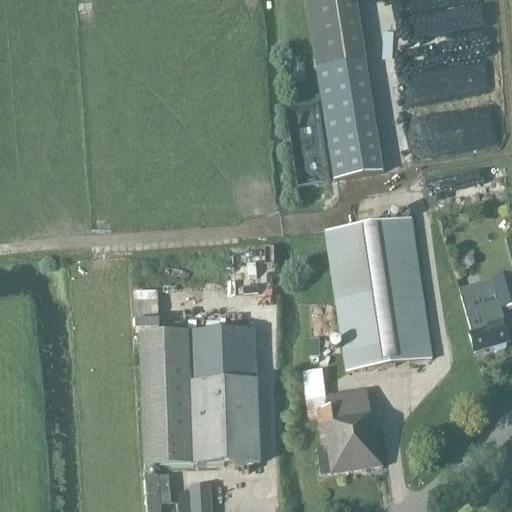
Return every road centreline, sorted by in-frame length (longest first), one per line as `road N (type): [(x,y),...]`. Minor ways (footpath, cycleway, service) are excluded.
road 1 (track): [(418,208),(413,171),(506,154),(497,0)]
road 2 (unclassified): [(420,511),(511,431)]
